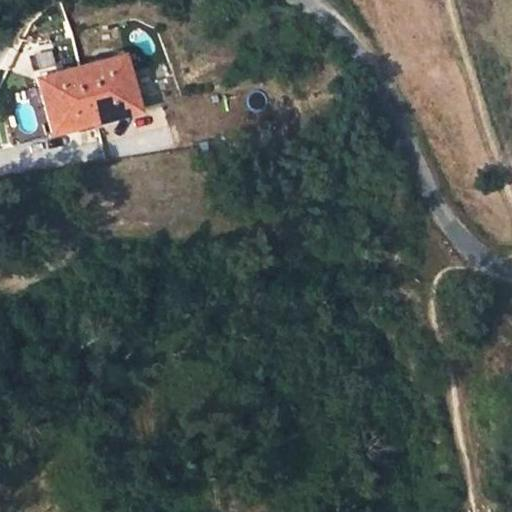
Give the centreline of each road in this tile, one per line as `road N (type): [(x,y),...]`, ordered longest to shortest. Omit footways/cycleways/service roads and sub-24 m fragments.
road 1 (unclassified): [(290,0),(320,13),(352,49),(443,217),(463,241),(511,267)]
road 2 (track): [(454,0),(511,197)]
